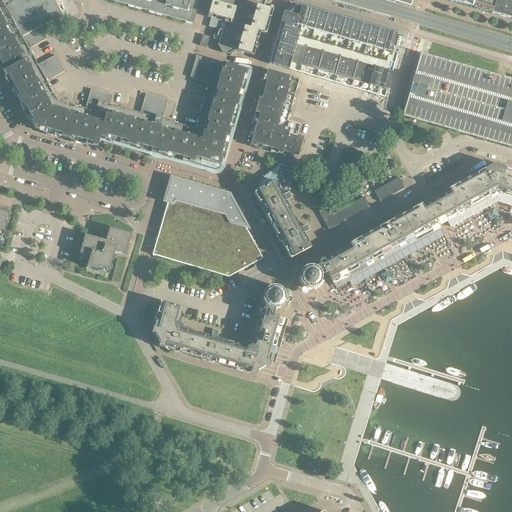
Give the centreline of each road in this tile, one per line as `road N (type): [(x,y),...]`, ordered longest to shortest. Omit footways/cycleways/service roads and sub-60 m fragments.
road 1 (unclassified): [(128,312),(152,293),(215,308),(422,188),(412,167)]
road 2 (residential): [(268,440),(294,353),(511,232)]
